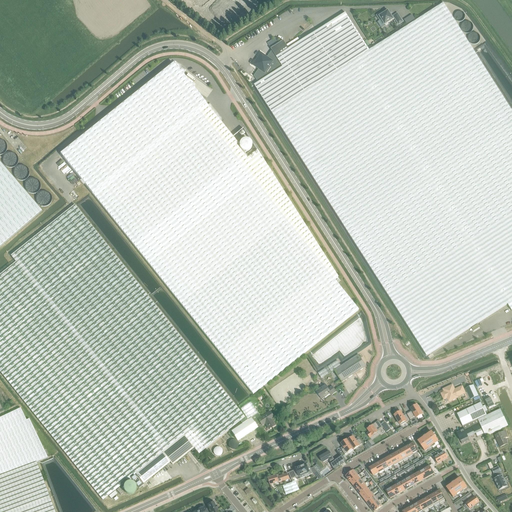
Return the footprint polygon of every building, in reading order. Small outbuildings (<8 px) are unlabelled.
[(427,356),(507,305),(511,301),(511,111),(443,4),(369,51),(271,113),(427,356)] [(382,13),(377,16),(380,21),(382,20),(385,25),(395,19),(399,24),(403,22),(397,14),(393,16),(394,17),(392,18),(388,11),(383,14),(382,13)] [(254,86),(271,113),(369,51),(345,13),(289,50),(283,41),(271,49),(272,51),(267,58),(261,54),(253,65),(259,69),(254,76),(258,83),(254,86)] [(359,311),(335,281),(198,109),(205,104),(174,65),(60,155),(252,396),(359,311)] [(248,157),(205,104),(198,109),(335,281),(340,277),(258,149),(248,157)] [(38,143),(34,146),(41,153),(44,151),(38,143)] [(34,146),(31,149),(38,156),(41,153),(34,146)] [(31,149),(28,151),(35,159),(38,156),(31,149)] [(28,151),(25,154),(32,161),(35,159),(28,151)] [(0,246),(42,211),(0,161),(0,246)] [(258,419),(260,418),(250,403),(241,409),(245,417),(244,418),(127,271),(74,205),(10,256),(15,262),(0,274),(0,372),(19,396),(103,500),(136,474),(184,436),(194,448),(198,454),(240,421),(242,424),(231,431),(238,442),(258,428),(256,425),(260,422),(258,419)] [(338,361),(319,374),(322,379),(330,374),(334,371),(337,376),(341,383),(342,382),(352,376),(356,373),(366,367),(358,355),(342,366),(338,361)] [(466,377),(465,377),(470,387),(465,389),(466,391),(467,393),(468,396),(469,397),(470,399),(470,400),(474,398),(479,396),(474,385),(469,375),(468,376),(466,377)] [(316,391),(319,397),(319,396),(321,399),(325,397),(325,398),(328,396),(331,394),(332,395),(336,393),(332,387),(328,389),(325,385),(316,391)] [(445,392),(441,394),(444,400),(448,400),(449,402),(465,394),(462,387),(455,390),(452,385),(448,387),(449,388),(446,389),(446,388),(443,390),(445,392)] [(456,414),(464,430),(466,434),(474,431),(474,432),(482,428),(485,436),(508,426),(505,419),(500,409),(487,416),(480,403),(470,407),(456,414)] [(410,419),(415,416),(416,418),(423,415),(417,405),(415,406),(415,405),(412,407),(412,408),(411,409),(413,411),(410,413),(410,412),(410,413),(407,414),(410,419)] [(20,408),(0,418),(0,475),(49,457),(29,419),(27,420),(20,408)] [(270,412),(260,418),(258,419),(260,422),(262,426),(265,424),(269,429),(275,425),(271,420),(274,418),(270,412)] [(401,426),(409,421),(405,413),(405,414),(406,415),(403,416),(401,412),(399,413),(399,412),(396,414),(394,415),(401,426)] [(378,421),(373,425),(367,429),(369,432),(366,434),(370,438),(378,432),(383,428),(386,433),(390,430),(384,422),(381,425),(378,421)] [(469,441),(466,434),(464,430),(457,433),(462,444),(469,441)] [(500,447),(508,443),(505,437),(507,436),(504,431),(495,435),(500,447)] [(431,432),(418,441),(425,451),(432,446),(438,442),(431,432)] [(173,465),(194,448),(184,436),(136,474),(143,483),(170,462),(173,465)] [(358,438),(358,440),(356,441),(353,437),(348,441),(347,440),(354,450),(362,444),(358,438)] [(341,449),(345,455),(353,449),(353,450),(354,450),(347,440),(341,444),(344,448),(342,450),(341,448),(341,449)] [(413,443),(408,446),(413,455),(413,454),(417,451),(413,443)] [(403,448),(402,449),(403,449),(407,457),(408,458),(413,455),(408,446),(403,449),(403,448)] [(403,449),(398,452),(403,460),(407,457),(403,449)] [(334,460),(329,452),(320,457),(323,463),(329,459),(330,461),(330,462),(334,470),(345,462),(341,455),(337,458),(337,459),(335,461),(334,460)] [(403,460),(398,452),(393,454),(398,462),(403,460)] [(438,455),(433,458),(437,465),(448,458),(447,457),(447,456),(445,453),(445,454),(444,452),(439,455),(438,454),(438,455)] [(398,462),(393,454),(389,457),(393,465),(398,462)] [(393,465),(389,457),(384,459),(388,468),(393,465)] [(384,470),(388,468),(384,459),(379,462),(384,470)] [(0,511),(55,511),(38,462),(0,476),(0,511)] [(384,470),(379,462),(374,465),(379,473),(384,470)] [(306,464),(301,467),(305,477),(314,473),(315,475),(318,473),(314,468),(311,469),(309,464),(306,465),(306,464)] [(317,464),(313,467),(314,468),(318,473),(322,478),(322,479),(323,478),(319,473),(322,471),(317,464)] [(374,465),(369,468),(374,476),(379,473),(374,465)] [(429,466),(424,469),(429,477),(434,474),(429,466)] [(296,470),(289,473),(292,479),(296,477),(298,480),(305,477),(301,467),(296,469),(296,470)] [(494,479),(499,490),(507,487),(502,475),(502,476),(500,472),(498,467),(492,470),(494,475),(495,474),(497,478),(494,479)] [(424,469),(419,472),(424,480),(429,477),(424,469)] [(354,470),(346,477),(348,479),(347,479),(350,482),(357,476),(358,475),(354,470)] [(414,473),(419,483),(424,480),(419,472),(415,474),(414,473)] [(271,485),(279,482),(290,479),(288,473),(279,476),(279,475),(268,478),(270,485),(271,485)] [(414,473),(409,476),(414,485),(415,486),(415,485),(419,483),(414,473)] [(131,479),(139,488),(143,485),(136,475),(131,479)] [(350,482),(353,486),(361,480),(357,476),(350,482)] [(409,476),(405,479),(405,480),(410,488),(414,485),(409,476)] [(446,488),(453,497),(467,488),(460,478),(446,488)] [(361,480),(353,486),(354,486),(357,490),(365,484),(362,479),(361,480)] [(405,480),(401,482),(405,491),(406,491),(405,490),(410,488),(405,480)] [(296,481),(291,483),(294,493),(299,490),(296,481)] [(401,482),(396,485),(400,493),(405,491),(401,482)] [(291,483),(283,486),(286,495),(294,493),(291,483)] [(365,484),(357,490),(360,494),(367,489),(364,485),(365,484)] [(396,485),(391,488),(396,496),(400,493),(396,485)] [(391,488),(386,491),(391,499),(396,496),(391,488)] [(360,494),(360,495),(363,499),(371,493),(367,489),(360,494)] [(434,493),(439,503),(445,500),(439,490),(434,493)] [(371,493),(363,499),(367,503),(375,496),(372,492),(371,493)] [(434,494),(429,497),(434,506),(439,503),(434,493),(434,494)] [(471,495),(463,500),(469,510),(474,506),(474,507),(475,507),(474,506),(479,503),(478,501),(479,501),(477,498),(476,498),(475,497),(473,498),(471,495)] [(506,495),(497,499),(499,503),(508,499),(506,495)] [(367,503),(366,503),(367,503),(370,507),(378,501),(375,496),(367,503)] [(424,499),(423,499),(429,509),(434,506),(429,497),(424,499)] [(423,500),(418,502),(423,511),(429,509),(423,499),(423,500)] [(371,507),(370,508),(372,510),(374,511),(383,506),(378,501),(370,507),(371,507)] [(208,505),(207,505),(210,511),(218,511),(217,510),(216,506),(215,506),(214,502),(212,503),(210,503),(208,504),(208,505)] [(413,505),(416,511),(420,511),(423,511),(418,502),(413,505)]
